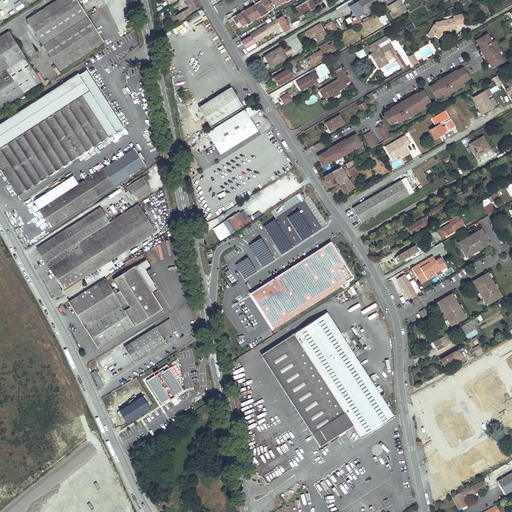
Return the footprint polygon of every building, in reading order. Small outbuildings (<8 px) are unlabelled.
[(77,0),(56,0),(27,19),(59,70),(104,41),(77,0)] [(186,0),(188,1),(190,6),(193,11),(201,6),(197,0),(186,0)] [(232,17),(236,24),(240,22),(242,26),(247,23),(248,25),(252,22),(251,20),(259,15),(261,17),(269,12),(268,10),(272,7),(270,4),(274,2),(276,6),(281,3),(279,0),(262,0),(262,1),(261,0),(254,4),(254,5),(245,11),(244,10),(241,12),(241,13),(236,16),(236,15),(232,17)] [(315,4),(312,0),(307,0),(296,7),(301,14),(307,11),(308,12),(316,7),(316,6),(315,4)] [(351,0),(347,0),(335,7),(336,9),(351,0)] [(379,3),(377,0),(360,0),(357,2),(349,6),(355,16),(356,17),(358,16),(379,3)] [(402,3),(399,0),(396,0),(387,5),(391,12),(390,12),(393,17),(404,11),(403,8),(400,4),(402,3)] [(413,17),(427,10),(424,5),(410,12),(413,17)] [(381,9),(375,12),(382,23),(388,19),(381,9)] [(183,11),(176,15),(179,21),(186,16),(186,15),(189,13),(187,11),(184,13),(183,11)] [(454,16),(454,18),(435,22),(431,29),(435,32),(434,34),(439,37),(443,31),(442,29),(445,28),(445,31),(455,29),(454,25),(453,23),(455,22),(455,24),(456,25),(464,23),(462,14),(454,16)] [(283,15),(277,19),(281,26),(284,32),(290,28),(283,15)] [(350,27),(361,21),(358,16),(356,17),(355,16),(347,21),(350,27)] [(255,42),(281,26),(277,19),(250,34),(251,35),(242,41),(246,48),(255,43),(255,42)] [(336,32),(330,22),(326,24),(327,25),(329,30),(332,34),(336,32)] [(327,36),(320,24),(306,32),(308,36),(311,35),(313,37),(315,36),(318,41),(327,36)] [(9,31),(0,36),(0,108),(42,82),(9,31)] [(492,68),(504,61),(499,53),(500,52),(495,43),(493,45),(487,34),(476,41),(480,48),(479,49),(486,60),(487,60),(492,68)] [(388,39),(386,36),(369,46),(373,53),(375,57),(373,59),(377,67),(383,63),(382,60),(386,58),(396,53),(390,43),(380,48),(378,45),(388,39)] [(323,43),(318,47),(320,50),(290,68),(294,74),(336,50),(332,43),(325,47),(323,43)] [(287,58),(280,47),(264,56),(271,67),(287,58)] [(417,60),(414,54),(409,57),(412,62),(417,60)] [(386,58),(382,60),(383,63),(377,67),(378,69),(389,63),(386,58)] [(391,63),(382,69),(386,76),(395,71),(391,63)] [(469,78),(463,67),(452,74),(451,73),(440,80),(440,81),(429,87),(436,98),(442,94),(444,97),(448,94),(448,93),(459,86),(460,87),(464,85),(463,82),(469,78)] [(293,76),(289,69),(285,71),(284,70),(274,77),(277,82),(278,85),(293,76)] [(79,74),(79,73),(0,123),(0,166),(18,195),(124,127),(87,70),(79,74)] [(347,77),(344,71),(336,75),(339,79),(319,90),(325,99),(332,94),(334,96),(340,92),(339,90),(347,86),(343,79),(347,77)] [(497,87),(503,84),(498,74),(492,77),(497,87)] [(311,89),(319,84),(316,79),(313,75),(310,77),(310,75),(297,83),(301,90),(309,85),(311,89)] [(199,107),(211,127),(244,107),(231,87),(199,107)] [(491,95),(488,88),(483,91),(487,97),(491,95)] [(384,114),(390,125),(396,121),(398,123),(402,121),(402,120),(409,115),(410,117),(414,114),(413,113),(417,111),(418,112),(425,107),(424,105),(430,101),(427,96),(425,98),(422,91),(418,94),(417,93),(410,97),(410,98),(406,101),(406,100),(394,107),(395,108),(384,114)] [(487,97),(483,91),(473,97),(483,113),(493,107),(487,97)] [(280,97),(285,104),(292,100),(288,93),(280,97)] [(358,105),(362,111),(368,108),(364,102),(358,105)] [(258,130),(251,118),(255,115),(251,107),(208,134),(221,154),(258,130)] [(344,123),(339,115),(325,123),(330,131),(344,123)] [(455,127),(450,119),(444,122),(446,126),(442,128),(440,124),(430,130),(435,138),(455,127)] [(383,124),(377,128),(384,141),(391,137),(383,124)] [(377,145),(370,132),(363,136),(371,149),(377,145)] [(355,134),(349,138),(350,140),(325,155),(324,153),(317,156),(322,165),(326,163),(327,164),(334,160),(333,159),(337,157),(338,159),(347,154),(346,152),(350,150),(357,146),(361,143),(355,134)] [(210,145),(205,135),(194,141),(196,145),(200,151),(210,145)] [(490,149),(483,135),(469,144),(476,157),(490,149)] [(405,136),(384,147),(391,159),(408,150),(405,146),(410,144),(405,136)] [(133,147),(134,148),(79,184),(73,175),(34,201),(36,205),(39,209),(50,226),(144,165),(145,164),(142,158),(138,153),(134,147),(133,147)] [(356,164),(353,159),(323,177),(326,181),(335,176),(340,185),(349,179),(344,170),(342,168),(346,166),(348,168),(348,169),(356,164)] [(144,165),(50,226),(52,229),(100,198),(99,197),(146,167),(144,165)] [(150,178),(148,174),(127,188),(135,200),(152,189),(146,181),(150,178)] [(405,177),(400,180),(353,208),(361,222),(413,192),(405,177)] [(354,187),(349,179),(340,185),(339,185),(344,193),(354,187)] [(309,195),(304,186),(275,205),(276,207),(280,205),(284,211),(309,195)] [(491,200),(500,196),(498,191),(489,195),(491,200)] [(464,197),(461,194),(442,205),(444,207),(454,202),(454,203),(464,197)] [(489,200),(482,204),(489,215),(495,211),(489,200)] [(139,203),(110,221),(91,234),(108,261),(156,231),(139,203)] [(259,210),(257,212),(247,218),(250,222),(263,213),(268,210),(264,204),(258,208),(259,210)] [(443,209),(441,205),(431,210),(431,211),(433,214),(443,209)] [(91,234),(110,221),(101,207),(37,248),(46,262),(80,241),(91,234)] [(250,222),(247,218),(245,220),(239,211),(231,217),(239,228),(247,223),(248,223),(250,222)] [(279,216),(275,211),(266,218),(268,221),(269,223),(279,216)] [(464,225),(458,215),(448,221),(449,223),(442,228),(446,235),(464,225)] [(286,228),(279,216),(269,223),(270,224),(273,229),(277,234),(286,228)] [(227,219),(235,231),(239,228),(231,217),(227,219)] [(429,223),(425,217),(407,227),(410,232),(415,229),(416,230),(427,224),(429,223)] [(481,229),(458,242),(466,257),(490,243),(481,229)] [(108,261),(91,234),(80,241),(98,268),(108,261)] [(261,266),(274,259),(263,236),(249,243),(261,266)] [(82,278),(98,268),(80,241),(46,262),(67,294),(83,283),(81,280),(83,279),(82,278)] [(397,262),(409,255),(412,259),(421,254),(415,245),(395,257),(397,262)] [(250,293),(273,328),(352,277),(344,265),(338,270),(324,247),(250,293)] [(248,255),(235,264),(244,278),(257,270),(248,255)] [(427,259),(435,272),(446,266),(441,257),(436,260),(433,255),(427,259)] [(150,264),(146,258),(130,268),(130,267),(124,271),(124,272),(118,276),(117,275),(115,276),(116,278),(113,279),(131,306),(125,310),(121,304),(115,294),(118,292),(115,288),(112,289),(105,278),(69,301),(99,348),(135,325),(162,307),(152,291),(156,288),(153,283),(154,282),(145,268),(150,264)] [(436,274),(435,272),(427,259),(429,262),(424,265),(422,262),(412,268),(417,277),(423,273),(427,279),(436,274)] [(423,273),(417,277),(421,283),(427,279),(423,273)] [(487,273),(473,281),(486,304),(501,296),(487,273)] [(397,279),(409,299),(412,298),(416,295),(417,295),(405,274),(397,279)] [(452,294),(437,302),(451,325),(465,317),(452,294)] [(380,394),(376,387),(327,312),(261,354),(320,446),(353,425),(361,437),(394,416),(382,397),(385,396),(383,393),(380,394)] [(473,324),(471,321),(461,327),(468,339),(475,335),(472,331),(474,330),(471,325),(473,324)] [(131,342),(141,358),(167,342),(157,326),(131,342)] [(450,342),(446,334),(433,342),(433,343),(431,344),(433,348),(436,346),(438,350),(450,342)] [(482,350),(479,346),(473,349),(476,354),(482,350)] [(463,356),(459,349),(441,360),(444,365),(455,359),(456,360),(463,356)] [(207,372),(196,356),(182,365),(184,368),(176,373),(180,378),(185,374),(191,383),(207,372)] [(511,356),(484,372),(500,401),(511,393),(511,356)] [(145,377),(160,403),(184,390),(168,363),(145,377)] [(92,372),(97,385),(102,383),(96,370),(92,372)] [(500,401),(484,372),(438,399),(454,427),(459,424),(500,401)] [(114,394),(133,382),(131,379),(112,391),(114,394)] [(135,387),(133,382),(114,394),(116,398),(135,387)] [(384,392),(380,385),(376,387),(380,394),(383,393),(384,392)] [(511,393),(500,401),(459,424),(462,431),(511,401),(511,393)] [(142,396),(120,410),(127,421),(149,407),(142,396)] [(492,465),(478,441),(456,454),(470,477),(492,465)] [(511,490),(511,472),(497,481),(505,494),(511,490)] [(487,488),(483,481),(472,487),(472,485),(462,490),(463,492),(453,497),(460,509),(469,504),(466,499),(487,488)]
